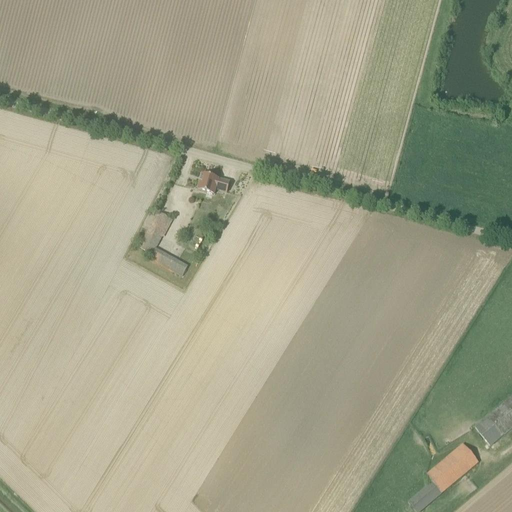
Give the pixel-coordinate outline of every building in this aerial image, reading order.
[(227,194),(229,184),(218,181),(203,176),(198,192),(214,196),(215,190),(227,194)] [(152,256),(155,251),(171,220),(158,213),(139,249),(152,256)] [(151,261),(182,278),(188,267),(157,250),(151,261)] [(490,447),(511,429),(511,397),(475,428),(490,447)] [(408,504),(414,511),(421,511),(478,464),(463,446),(426,476),(432,483),(408,504)]
